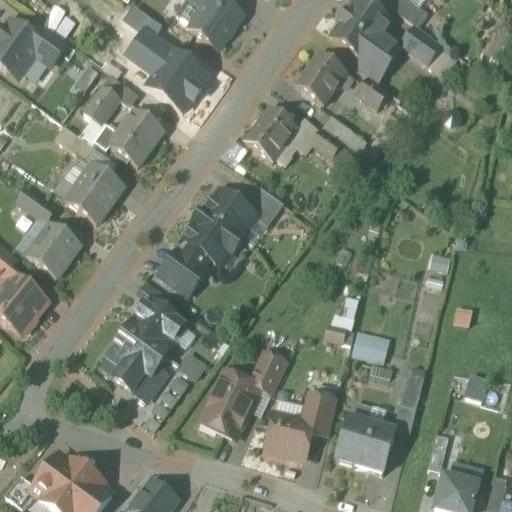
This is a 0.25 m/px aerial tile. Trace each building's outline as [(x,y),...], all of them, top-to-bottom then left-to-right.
[(221,58),(246,24),(212,0),(197,0),(193,6),(192,7),(206,18),(192,37),(221,58)] [(406,2),(396,16),(422,34),(432,21),(407,3),(406,2)] [(347,31),(337,46),(370,70),(364,78),(381,91),(404,59),(385,45),(395,30),(363,7),(346,30),(347,31)] [(41,58),(46,52),(33,43),(15,29),(9,38),(5,36),(0,43),(0,71),(21,87),(41,58)] [(158,98),(187,119),(212,85),(184,64),(191,55),(155,30),(145,45),(164,59),(158,68),(172,78),(158,98)] [(72,53),(42,31),(33,43),(46,52),(41,58),(59,71),(72,53)] [(417,34),(403,54),(446,85),(460,66),(446,55),(417,34)] [(300,94),(327,113),(351,81),(324,61),(300,94)] [(154,93),(128,74),(119,87),(138,101),(145,106),(154,93)] [(114,84),(87,122),(105,134),(123,109),(129,114),(138,101),(119,87),(114,84)] [(372,87),(360,103),(381,118),(393,102),(372,87)] [(401,110),(393,121),(409,132),(416,121),(401,110)] [(302,136),(274,116),(249,150),(277,170),(302,136)] [(141,176),(167,140),(138,119),(121,142),(110,134),(98,151),(110,160),(113,155),(141,176)] [(335,123),(327,135),(372,168),(377,160),(368,153),(370,149),(335,123)] [(68,136),(59,149),(90,171),(99,158),(68,136)] [(325,138),(315,151),(337,167),(346,154),(325,138)] [(100,233),(127,195),(96,173),(79,196),(66,188),(58,200),(70,209),(69,210),(100,233)] [(251,186),(238,203),(257,217),(268,224),(280,207),(251,186)] [(216,187),(197,212),(239,242),(257,217),(238,203),(216,187)] [(33,200),(23,212),(49,231),(58,218),(33,200)] [(186,245),(181,253),(196,264),(203,255),(220,268),(239,242),(197,212),(177,239),(186,245)] [(60,288),(84,255),(54,233),(30,266),(60,288)] [(174,248),(156,273),(186,295),(204,270),(196,264),(181,253),(174,248)] [(0,253),(0,284),(5,288),(20,270),(0,253)] [(16,284),(0,303),(0,322),(5,326),(6,331),(10,334),(15,334),(25,342),(26,340),(31,339),(39,328),(39,324),(50,311),(16,284)] [(137,326),(135,325),(100,373),(130,396),(145,376),(151,381),(173,352),(167,348),(170,344),(172,345),(181,332),(179,331),(181,329),(151,306),(146,313),(143,310),(136,320),(140,323),(137,326)] [(268,360),(254,388),(277,399),(291,371),(268,360)] [(194,363),(184,376),(199,387),(209,374),(194,363)] [(229,380),(205,430),(239,447),(264,397),(229,380)] [(428,385),(412,381),(398,433),(415,437),(428,385)] [(341,409),(314,402),(307,430),(317,432),(316,440),(333,444),(341,409)] [(279,423),(270,458),(309,467),(316,440),(317,432),(307,430),(279,423)] [(352,425),(339,468),(359,474),(361,470),(388,478),(400,439),(352,425)] [(17,511),(31,511),(39,502),(53,511),(73,511),(96,482),(74,467),(73,470),(63,463),(39,496),(25,486),(10,506),(17,511)] [(170,511),(180,499),(151,477),(125,511),(170,511)] [(73,511),(111,511),(118,503),(111,498),(113,495),(96,482),(73,511)] [(472,511),(477,492),(445,483),(437,511),(472,511)] [(499,485),(492,511),(509,511),(511,501),(511,496),(510,493),(511,488),(499,485)]
